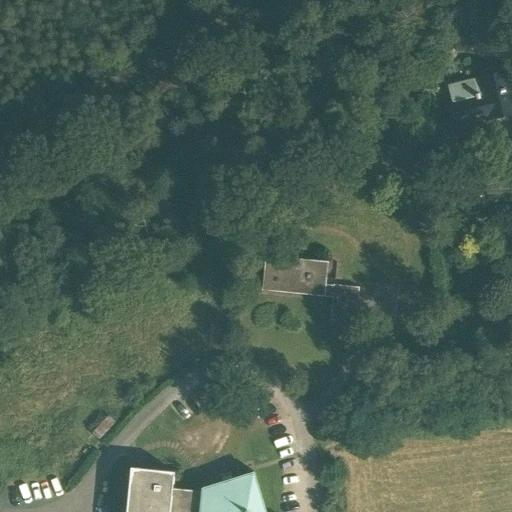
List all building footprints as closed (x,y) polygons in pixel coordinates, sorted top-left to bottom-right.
[(511,36),(502,0),(476,0),(466,3),(470,17),(458,20),(468,59),(511,47),(511,36)] [(504,66),(479,72),(481,78),(506,72),(504,66)] [(481,78),(475,80),(475,81),(478,95),(453,101),(451,101),(458,127),(511,113),(511,71),(481,78)] [(475,81),(450,87),(453,101),(478,95),(475,81)] [(455,138),(434,143),(437,159),(459,154),(455,138)] [(511,165),(488,167),(489,192),(511,191),(511,165)] [(328,263),(266,257),(263,290),(333,297),(334,287),(326,286),(328,263)] [(359,288),(334,285),(334,287),(333,297),(331,321),(355,323),(359,288)] [(199,511),(201,492),(172,489),(174,473),(132,469),(128,511),(199,511)] [(265,511),(253,472),(202,488),(201,492),(199,511),(265,511)]
